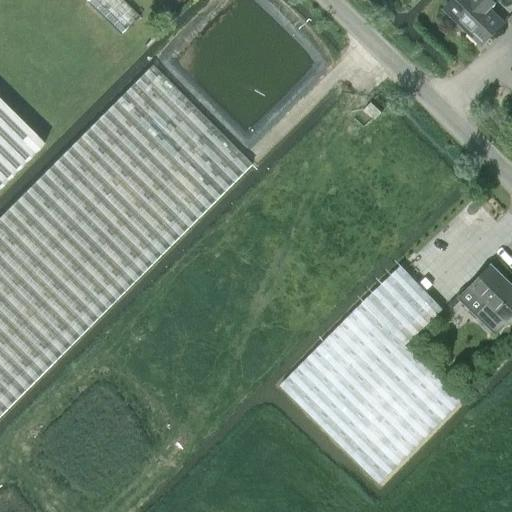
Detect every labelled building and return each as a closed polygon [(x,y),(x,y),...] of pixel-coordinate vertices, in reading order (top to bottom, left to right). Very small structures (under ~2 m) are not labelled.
[(0,0),(0,188),(43,145),(0,102),(0,0)] [(87,0),(85,2),(120,36),(138,18),(120,0),(87,0)] [(497,3),(493,0),(452,0),(444,8),(481,45),(504,22),(491,9),(497,3)] [(0,415),(250,165),(151,67),(133,84),(0,217),(0,415)] [(412,257),(401,267),(417,284),(428,274),(412,257)] [(344,322),(279,386),(334,441),(379,485),(461,402),(405,347),(442,311),(417,284),(401,267),(363,302),(344,322)] [(505,325),(506,326),(511,319),(511,288),(490,267),(469,289),(485,305),(475,315),(495,335),(505,325)]
